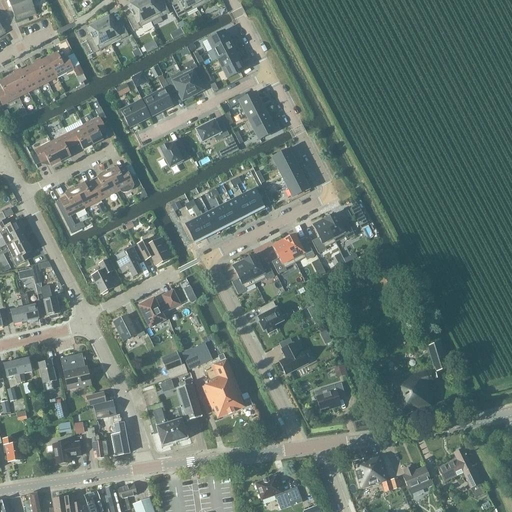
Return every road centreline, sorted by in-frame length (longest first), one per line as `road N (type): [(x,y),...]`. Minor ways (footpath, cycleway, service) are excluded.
road 1 (residential): [(266,72),(324,189),(318,200),(209,263),(299,449)]
road 2 (tertiary): [(323,445),(511,411)]
road 3 (residential): [(145,468),(135,424),(87,324)]
road 4 (tertiary): [(145,468),(299,449)]
road 5 (tertiary): [(0,492),(145,468)]
road 6 (residential): [(266,72),(144,134)]
road 7 (residential): [(85,316),(30,202)]
